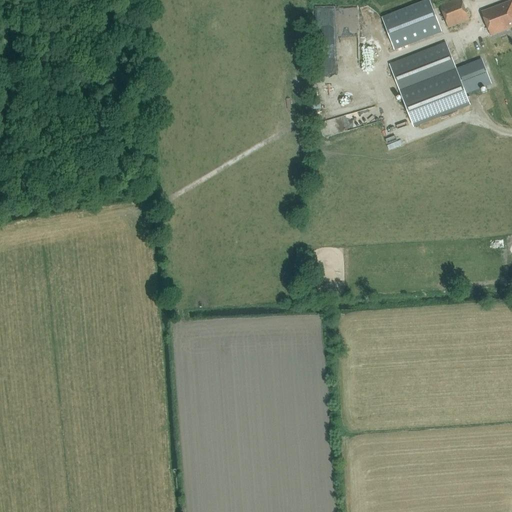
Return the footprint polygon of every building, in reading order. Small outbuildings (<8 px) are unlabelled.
[(442,31),(431,0),(425,0),(383,15),(395,48),(442,31)] [(462,0),(439,0),(436,1),(444,24),(468,15),(462,0)] [(511,0),(482,12),(491,36),(511,28),(511,0)] [(466,94),(491,84),(482,60),(456,70),(446,43),(390,65),(413,126),(470,104),(466,94)] [(311,102),(312,110),(321,109),(320,98),(313,99),(313,101),(311,102)] [(324,121),(328,136),(351,129),(347,115),(324,121)]
